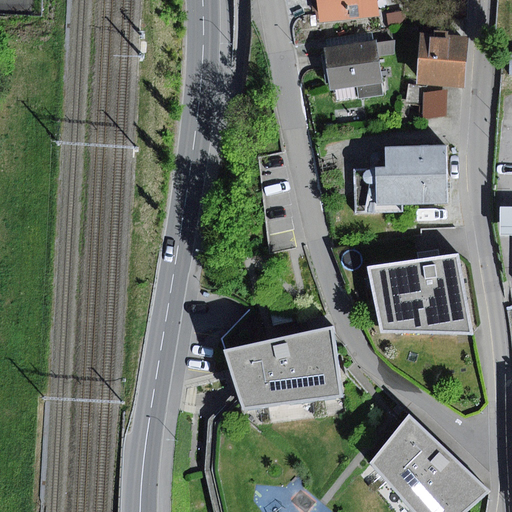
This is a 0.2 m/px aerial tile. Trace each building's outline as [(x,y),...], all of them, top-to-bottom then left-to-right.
[(377,0),(317,0),(320,22),(379,17),(377,0)] [(465,0),(441,0),(441,12),(465,13),(465,0)] [(404,12),(387,15),(389,29),(407,26),(404,12)] [(467,38),(422,34),(417,84),(463,88),(467,38)] [(377,41),(325,49),(331,90),(358,86),(382,82),(384,82),(380,57),(378,43),(377,41)] [(396,41),(378,43),(380,57),(395,55),(396,41)] [(382,82),(358,86),(360,99),(384,95),(382,82)] [(389,170),(379,171),(380,208),(447,205),(445,146),(388,148),(389,170)] [(511,208),(500,208),(500,235),(511,235),(511,208)] [(474,333),(460,256),(369,267),(383,332),(474,333)] [(342,397),(334,327),(270,341),(226,351),(244,411),(342,397)] [(468,511),(490,492),(411,416),(371,463),(414,511),(468,511)]
